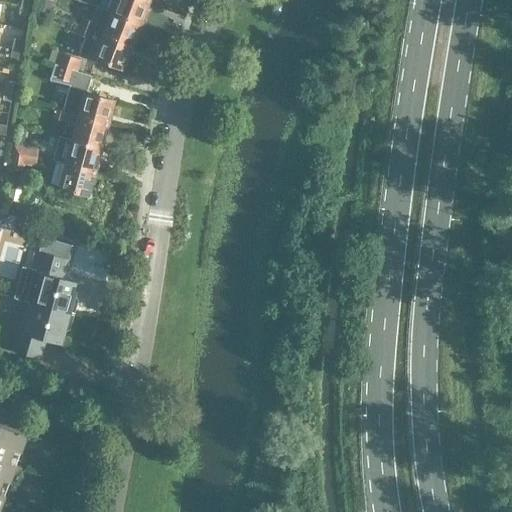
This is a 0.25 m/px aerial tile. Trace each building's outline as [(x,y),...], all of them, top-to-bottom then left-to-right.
[(102,8),(140,23),(149,0),(148,0),(110,0),(107,10),(102,8)] [(29,7),(21,6),(20,14),(26,15),(29,7)] [(140,23),(102,8),(97,7),(92,21),(83,17),(80,25),(131,46),(140,23)] [(131,46),(80,25),(77,34),(85,37),(77,54),(92,60),(93,57),(122,69),(131,46)] [(11,47),(21,48),(22,38),(13,37),(11,47)] [(21,48),(11,47),(10,56),(19,58),(21,48)] [(56,63),(78,71),(82,59),(60,51),(56,63)] [(78,71),(56,63),(52,75),(74,82),(78,71)] [(4,91),(12,92),(14,81),(6,80),(4,91)] [(77,116),(107,124),(114,99),(86,92),(87,89),(70,85),(66,103),(57,101),(54,108),(68,113),(77,115),(77,116)] [(12,92),(4,91),(3,99),(11,100),(12,92)] [(68,113),(54,108),(52,118),(66,121),(68,113)] [(71,139),(101,148),(107,124),(77,116),(71,139)] [(101,148),(71,139),(64,162),(95,171),(101,148)] [(14,152),(38,157),(39,148),(15,144),(14,152)] [(38,157),(14,152),(11,169),(24,171),(25,164),(36,166),(38,157)] [(95,171),(64,162),(55,159),(48,183),(58,186),(88,195),(95,171)] [(25,301),(70,313),(79,282),(63,277),(68,259),(39,250),(25,301)] [(70,313),(25,301),(12,349),(41,358),(46,339),(62,343),(70,313)] [(0,424),(0,509),(27,434),(0,424)]
